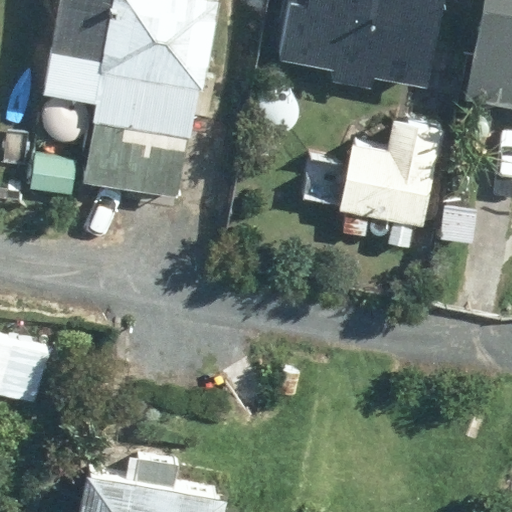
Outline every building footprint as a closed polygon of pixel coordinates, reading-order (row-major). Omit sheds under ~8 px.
[(61,0),(45,87),(96,97),(81,175),(178,193),(198,84),(203,84),(218,0),(61,0)] [(291,0),(281,56),(335,66),(333,74),(374,82),(376,72),(430,82),(445,0),(291,0)] [(495,98),(511,101),(511,0),(484,0),(468,93),(475,95),(474,96),(471,102),(472,106),(475,111),(479,114),(484,115),(489,114),(492,111),(495,107),(496,102),(495,98)] [(7,70),(5,113),(39,115),(42,72),(7,70)] [(423,225),(441,123),(396,115),(391,145),(356,138),(340,228),(378,235),(381,215),(394,217),(390,239),(411,243),(415,224),(423,225)] [(444,200),(443,236),(478,237),(479,201),(444,200)] [(0,392),(38,402),(52,346),(0,333),(0,392)] [(229,338),(190,335),(185,392),(223,396),(229,338)] [(87,464),(78,511),(221,511),(225,492),(214,489),(216,486),(177,479),(181,457),(142,450),(138,474),(87,464)]
